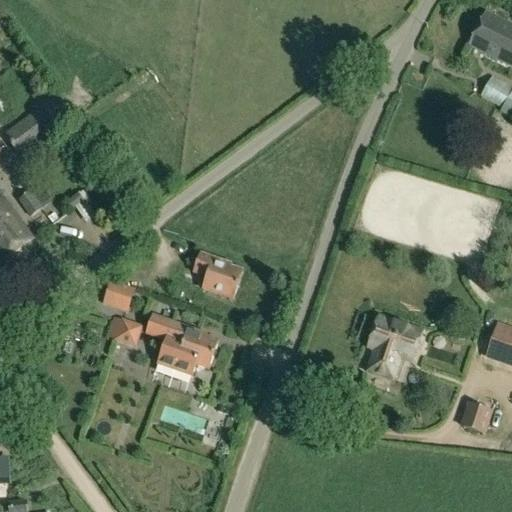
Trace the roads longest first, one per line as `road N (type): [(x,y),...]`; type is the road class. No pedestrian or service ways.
road 1 (unclassified): [(231,511),(408,37)]
road 2 (unclassified): [(0,335),(408,37)]
road 3 (track): [(104,511),(0,361)]
